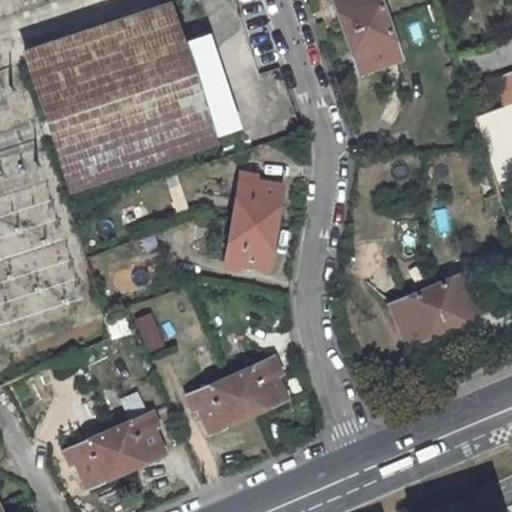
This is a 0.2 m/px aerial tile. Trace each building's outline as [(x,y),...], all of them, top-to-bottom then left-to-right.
[(333,0),(346,33),(386,19),(379,0),(333,0)] [(66,188),(215,138),(214,134),(184,43),(171,6),(22,55),(66,188)] [(400,59),(386,19),(346,33),(360,73),(400,59)] [(207,35),(184,43),(214,134),(237,126),(207,35)] [(511,38),(455,58),(462,79),(511,61),(511,38)] [(511,70),(495,77),(506,105),(511,102),(511,70)] [(240,179),(233,220),(253,224),(255,216),(275,219),(281,186),(240,179)] [(253,224),(233,220),(226,261),(267,268),(275,219),(255,216),(253,224)] [(467,271),(428,288),(445,327),(484,310),(467,271)] [(428,288),(390,305),(407,344),(445,327),(428,288)] [(140,319),(152,348),(165,343),(153,313),(140,319)] [(268,360),(230,377),(239,396),(246,393),(255,412),(285,398),(268,360)] [(239,396),(230,377),(192,394),(209,432),(255,412),(246,393),(239,396)] [(146,415),(108,432),(117,451),(124,448),(133,466),(163,453),(146,415)] [(117,451),(108,432),(70,449),(87,487),(133,466),(124,448),(117,451)]
